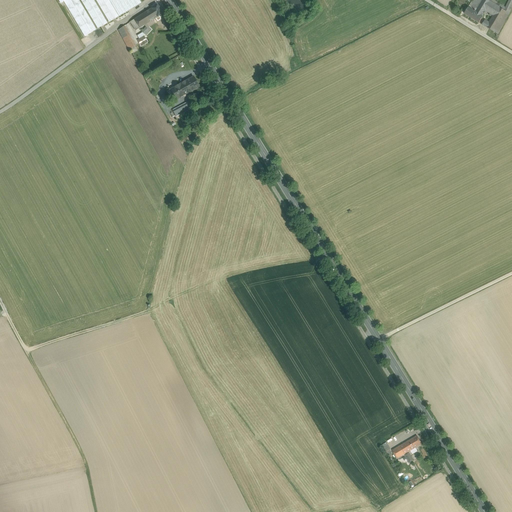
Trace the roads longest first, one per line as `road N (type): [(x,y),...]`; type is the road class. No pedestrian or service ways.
road 1 (primary): [(169,0),(483,511)]
road 2 (track): [(0,300),(29,349),(140,313)]
road 3 (track): [(378,340),(511,273)]
